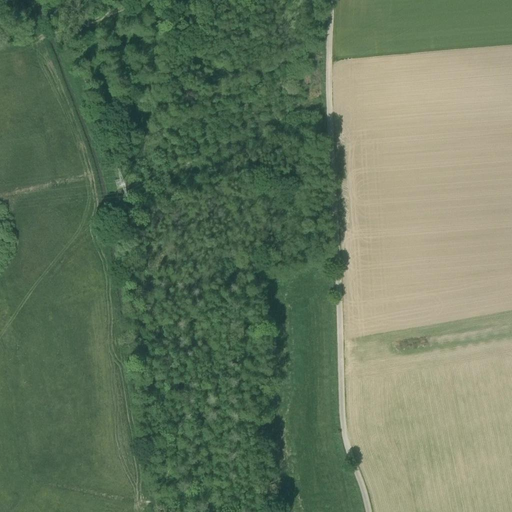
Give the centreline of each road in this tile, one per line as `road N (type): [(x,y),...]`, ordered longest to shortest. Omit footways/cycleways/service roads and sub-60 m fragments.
road 1 (unclassified): [(329,0),(324,51),(343,439),(367,511)]
road 2 (track): [(120,0),(0,37)]
